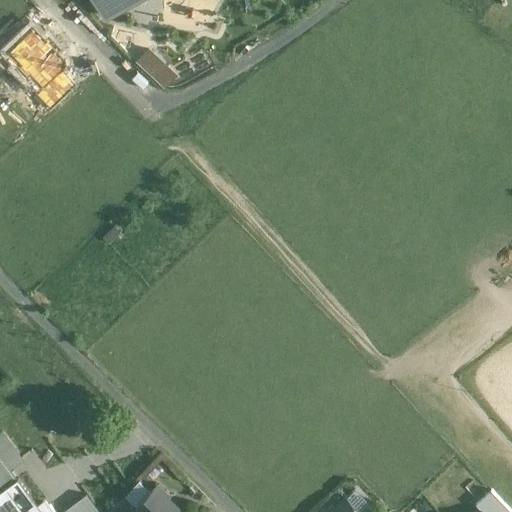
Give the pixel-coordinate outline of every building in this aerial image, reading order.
[(96,0),(104,13),(126,0),(96,0)] [(57,511),(47,497),(39,503),(19,475),(18,476),(11,466),(24,456),(22,453),(3,426),(0,428),(0,511),(57,511)] [(159,481),(138,503),(147,511),(174,511),(180,506),(168,495),(171,492),(159,481)] [(100,511),(86,493),(59,511),(100,511)] [(360,511),(345,496),(329,511),(330,511),(360,511)] [(511,511),(511,510),(501,497),(483,511),(511,511)] [(147,511),(138,503),(129,511),(116,511),(115,511),(147,511)]
